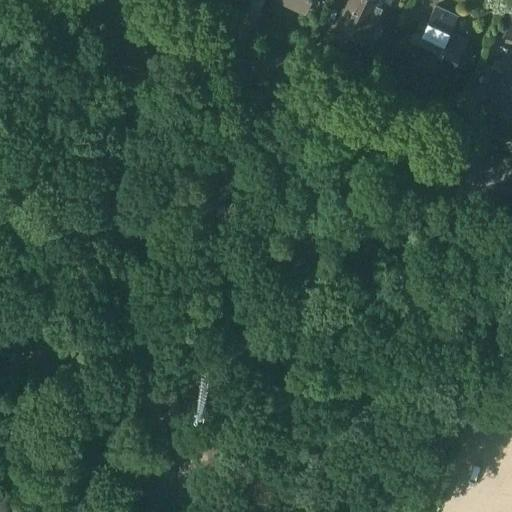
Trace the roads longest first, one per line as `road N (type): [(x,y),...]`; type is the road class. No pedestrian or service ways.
road 1 (unclassified): [(168,511),(116,205),(118,120),(142,14)]
road 2 (unclassified): [(511,182),(142,14)]
